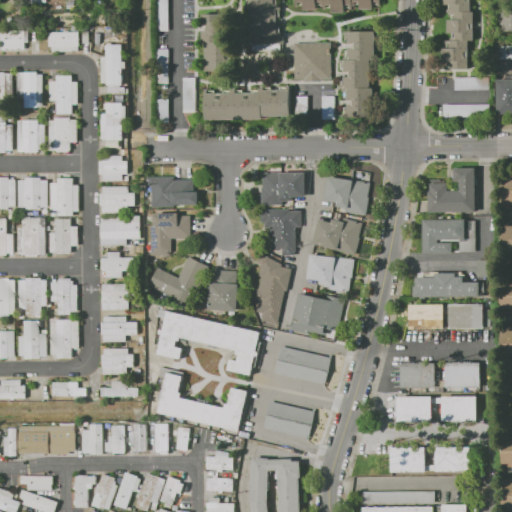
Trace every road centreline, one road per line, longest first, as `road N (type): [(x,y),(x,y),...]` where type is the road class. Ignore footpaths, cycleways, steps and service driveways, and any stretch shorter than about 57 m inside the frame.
road 1 (residential): [(415,0),(402,179),(330,482),(330,511)]
road 2 (residential): [(158,148),(511,145)]
